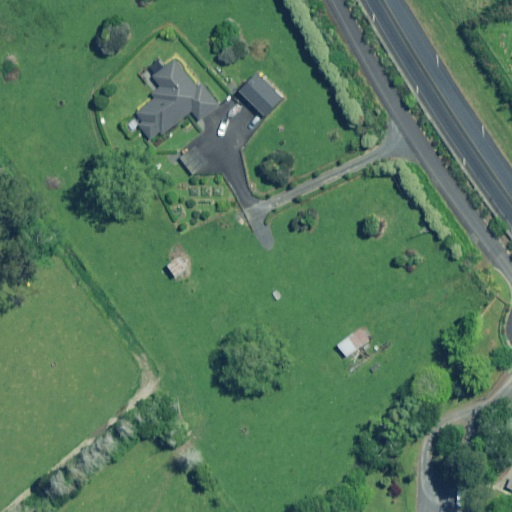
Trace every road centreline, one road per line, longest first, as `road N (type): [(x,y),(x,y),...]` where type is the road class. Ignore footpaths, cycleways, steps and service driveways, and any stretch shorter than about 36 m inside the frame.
road 1 (residential): [(511,271),(410,133),(335,0)]
road 2 (secondary): [(384,0),(511,200)]
road 3 (unknown): [(66,511),(213,423)]
